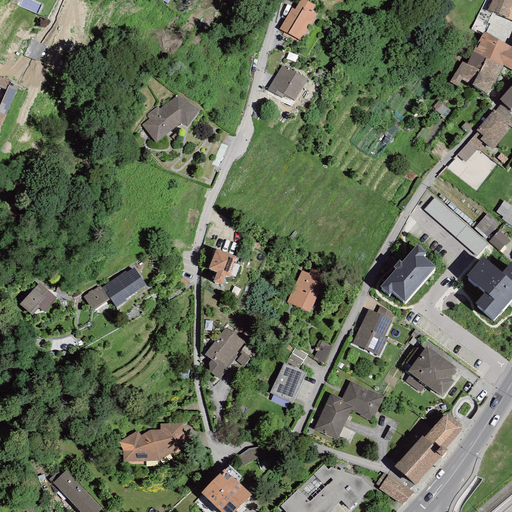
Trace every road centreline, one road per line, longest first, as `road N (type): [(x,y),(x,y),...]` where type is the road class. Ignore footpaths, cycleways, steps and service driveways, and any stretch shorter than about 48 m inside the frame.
road 1 (residential): [(297,444),(418,194),(511,82)]
road 2 (secondary): [(420,511),(511,382)]
